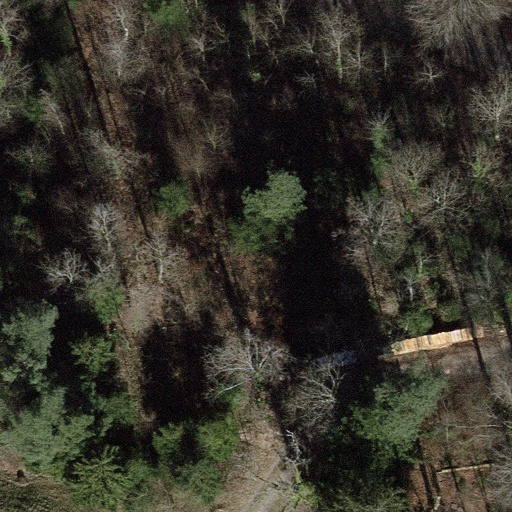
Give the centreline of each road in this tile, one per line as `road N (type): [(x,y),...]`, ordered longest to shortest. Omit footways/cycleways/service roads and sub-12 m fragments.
road 1 (track): [(252,511),(334,400),(511,358)]
road 2 (track): [(325,0),(511,68)]
